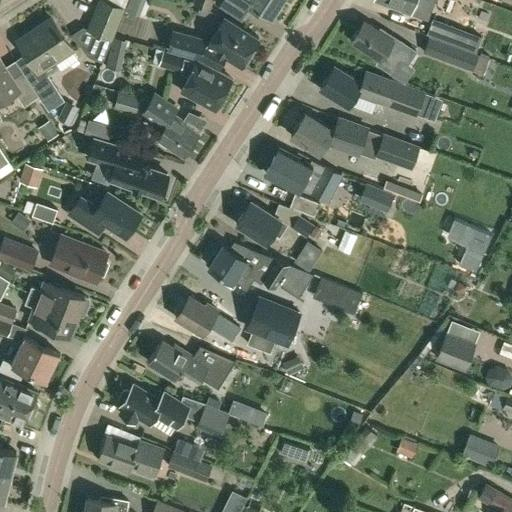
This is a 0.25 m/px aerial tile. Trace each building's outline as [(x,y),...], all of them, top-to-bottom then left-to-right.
[(111,36),(123,6),(109,0),(98,0),(88,27),(111,36)] [(211,0),(194,0),(194,3),(209,8),(211,0)] [(216,0),(215,1),(225,8),(238,15),(247,2),(270,17),(280,0),(216,0)] [(379,0),(418,14),(423,0),(421,0),(379,0)] [(198,59),(199,57),(218,68),(225,56),(242,66),(258,37),(224,16),(209,41),(174,30),(168,50),(198,59)] [(43,67),(72,48),(52,17),(19,39),(31,57),(20,64),(24,70),(40,95),(44,100),(59,90),(43,67)] [(407,61),(415,49),(380,26),(379,28),(365,18),(351,40),(380,59),(378,62),(392,71),(401,57),(407,61)] [(433,19),(428,33),(466,47),(477,51),(482,36),(471,32),(433,19)] [(479,54),(429,35),(423,52),(473,70),(479,54)] [(114,38),(112,48),(124,50),(126,41),(114,38)] [(216,108),(233,78),(198,59),(197,61),(164,50),(160,62),(180,70),(190,75),(182,89),(216,108)] [(25,106),(40,95),(24,70),(14,77),(0,56),(0,102),(16,92),(25,106)] [(367,69),(363,82),(335,64),(321,86),(349,104),(357,91),(416,114),(425,91),(367,69)] [(183,155),(198,132),(183,122),(184,120),(172,112),(176,107),(153,92),(149,99),(117,89),(113,105),(135,111),(135,109),(142,112),(141,113),(163,127),(156,137),(183,155)] [(340,116),(334,128),(306,110),(291,132),(321,151),(328,139),(338,145),(358,154),(368,129),(340,116)] [(97,134),(92,149),(89,156),(114,165),(110,177),(159,195),(160,192),(165,194),(171,178),(166,176),(168,173),(138,162),(143,151),(97,134)] [(408,172),(417,152),(384,137),(375,157),(408,172)] [(0,168),(11,161),(0,145),(0,168)] [(328,199),(341,173),(312,158),(310,163),(280,147),(267,171),(299,187),(300,184),(328,199)] [(24,178),(40,183),(46,161),(30,157),(24,178)] [(409,194),(445,202),(449,186),(413,177),(409,194)] [(394,192),(367,181),(359,199),(387,211),(394,192)] [(125,234),(141,211),(108,189),(96,206),(81,195),(68,215),(96,234),(105,221),(125,234)] [(290,206),(315,215),(320,202),(295,193),(290,206)] [(279,235),(287,223),(292,226),(300,214),(301,211),(279,202),(274,214),(252,199),(237,222),(267,242),(273,231),(279,235)] [(37,201),(32,214),(53,221),(57,208),(37,201)] [(18,211),(10,222),(20,228),(27,217),(18,211)] [(314,223),(300,214),(292,226),(306,235),(314,223)] [(489,250),(495,237),(483,232),(478,245),(489,250)] [(0,244),(0,259),(30,270),(39,248),(4,235),(0,244)] [(107,252),(61,235),(49,262),(97,280),(99,274),(104,273),(108,262),(105,259),(107,252)] [(254,277),(261,282),(263,278),(275,286),(276,285),(287,267),(274,259),(263,255),(251,247),(236,241),(232,248),(223,243),(218,252),(215,250),(207,262),(210,264),(209,265),(233,281),(234,280),(247,289),(254,277)] [(311,276),(287,267),(276,285),(297,298),(311,276)] [(0,294),(4,296),(14,276),(0,268),(0,294)] [(44,279),(40,289),(31,285),(24,303),(34,306),(29,318),(72,334),(80,312),(83,313),(87,311),(91,300),(89,296),(44,279)] [(232,336),(239,324),(217,310),(218,308),(206,300),(204,303),(189,294),(176,315),(203,333),(209,322),(232,336)] [(258,294),(246,326),(253,329),(276,337),(287,342),(299,310),(258,294)] [(0,301),(0,316),(11,321),(16,308),(0,301)] [(12,321),(11,321),(0,316),(0,331),(7,334),(12,321)] [(253,329),(249,340),(271,349),(276,337),(253,329)] [(466,370),(476,342),(446,330),(435,358),(466,370)] [(25,334),(12,361),(3,357),(0,364),(0,367),(21,377),(25,369),(47,379),(60,352),(25,334)] [(162,338),(148,359),(175,377),(185,363),(188,365),(187,366),(202,375),(219,387),(237,359),(231,357),(203,344),(196,355),(174,341),(172,344),(162,338)] [(287,374),(299,368),(294,357),(282,362),(287,374)] [(0,412),(24,423),(28,414),(32,416),(35,414),(39,404),(38,401),(34,399),(38,391),(0,374),(0,412)] [(124,389),(119,398),(119,401),(122,402),(120,405),(123,406),(120,411),(136,421),(139,416),(149,422),(155,412),(176,425),(184,412),(187,407),(191,410),(192,415),(198,419),(208,403),(184,395),(181,400),(165,390),(160,397),(134,382),(129,390),(127,388),(124,389)] [(481,398),(502,407),(508,393),(487,384),(481,398)] [(511,394),(508,393),(502,407),(511,411),(511,394)] [(251,404),(246,418),(261,423),(266,410),(251,404)] [(129,468),(131,464),(154,473),(164,448),(139,438),(137,444),(107,433),(98,456),(129,468)] [(469,434),(461,454),(489,465),(497,446),(469,434)] [(0,472),(10,475),(17,450),(0,445),(0,440),(0,439),(0,472)] [(283,440),(279,452),(305,460),(309,448),(283,440)] [(199,460),(176,450),(170,465),(193,474),(199,460)] [(0,498),(4,500),(10,475),(0,472),(0,498)] [(511,511),(511,497),(485,482),(477,495),(501,509),(499,511),(511,511)] [(125,511),(128,499),(112,496),(111,500),(87,496),(84,511),(125,511)] [(412,511),(414,506),(405,502),(400,511),(412,511)]
